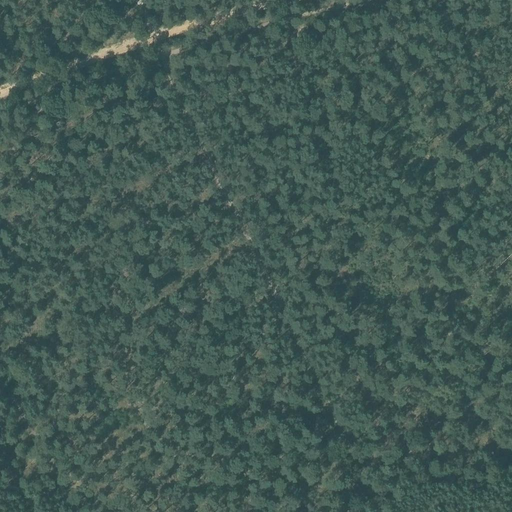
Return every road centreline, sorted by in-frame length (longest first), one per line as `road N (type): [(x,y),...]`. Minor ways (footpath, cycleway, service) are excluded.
road 1 (unknown): [(0,113),(160,55),(368,0)]
road 2 (track): [(0,93),(153,39)]
road 3 (track): [(153,39),(306,0)]
road 4 (track): [(68,511),(0,385)]
